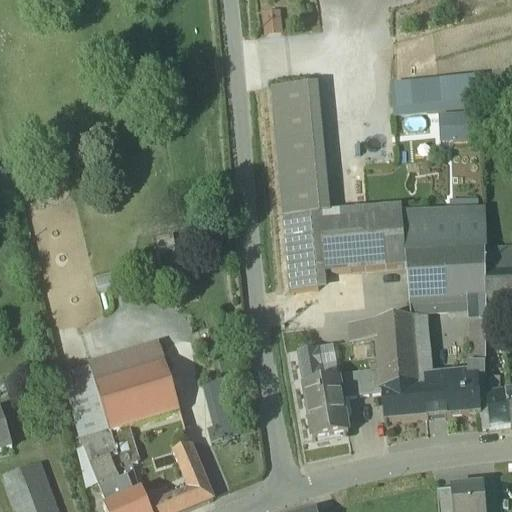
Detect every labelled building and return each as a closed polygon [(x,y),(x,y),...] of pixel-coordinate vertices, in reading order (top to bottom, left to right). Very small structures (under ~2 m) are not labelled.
[(280,16),(263,18),(265,39),(282,38),(280,16)] [(393,91),(396,122),(481,113),(478,82),(393,91)] [(271,91),(283,221),(321,218),(329,217),(317,86),(271,91)] [(329,217),(321,218),(326,277),(406,270),(405,258),(401,217),(400,217),(400,210),(329,217)] [(485,214),(401,217),(405,258),(484,255),(485,255),(485,214)] [(321,218),(283,221),(291,296),(318,293),(326,277),(321,218)] [(511,253),(485,255),(484,255),(486,303),(486,304),(500,303),(502,303),(511,302),(511,253)] [(484,255),(405,258),(406,270),(409,307),(470,304),(486,303),(484,255)] [(500,303),(486,304),(485,322),(486,322),(486,326),(500,326),(500,303)] [(486,304),(470,304),(470,368),(485,369),(486,326),(486,322),(485,322),(486,304)] [(412,323),(350,328),(352,347),(377,345),(379,374),(381,397),(384,426),(428,422),(425,393),(419,394),(412,323)] [(339,384),(333,350),(319,353),(324,386),(339,384)] [(160,351),(90,371),(96,391),(166,370),(160,351)] [(319,352),(297,356),(303,390),(324,386),(319,353),(319,352)] [(469,382),(442,384),(443,392),(425,393),(428,422),(481,418),(479,399),(485,398),(485,369),(470,368),(469,382)] [(166,370),(96,391),(109,435),(180,416),(166,370)] [(379,374),(341,379),(345,402),(381,397),(379,374)] [(324,386),(303,390),(313,445),(348,438),(339,384),(324,386)] [(506,401),(487,403),(487,398),(485,398),(479,399),(481,418),(483,434),(510,431),(506,401)] [(1,415),(0,415),(0,453),(12,450),(1,415)] [(180,416),(109,435),(116,459),(121,471),(122,471),(173,455),(173,454),(191,449),(188,443),(180,416)] [(109,435),(82,446),(91,469),(116,459),(109,435)] [(191,449),(173,454),(173,455),(189,492),(164,503),(168,511),(190,511),(213,502),(191,449)] [(121,471),(116,459),(91,469),(108,508),(133,498),(122,471),(121,471)] [(45,511),(54,509),(39,466),(21,473),(35,511),(45,511)] [(35,511),(21,473),(4,479),(16,511),(35,511)] [(485,511),(483,490),(451,493),(452,511),(485,511)] [(452,511),(451,493),(437,494),(438,511),(452,511)] [(108,508),(103,510),(104,511),(149,511),(149,509),(142,494),(133,498),(108,508)] [(168,511),(164,503),(149,509),(149,511),(168,511)]
